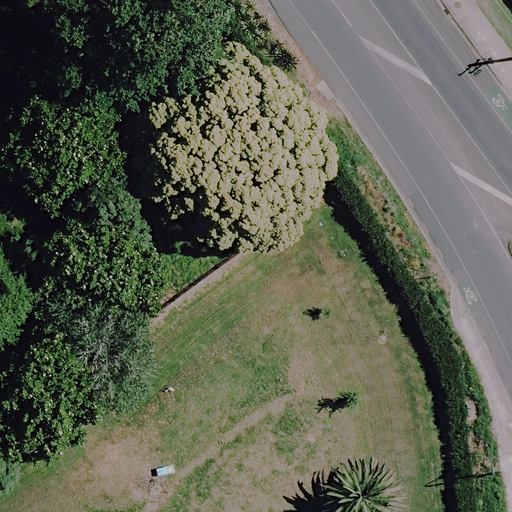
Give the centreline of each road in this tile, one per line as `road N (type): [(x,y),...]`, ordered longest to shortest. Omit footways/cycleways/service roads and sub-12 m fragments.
road 1 (primary): [(465,156),(347,0)]
road 2 (primary): [(511,291),(465,156)]
